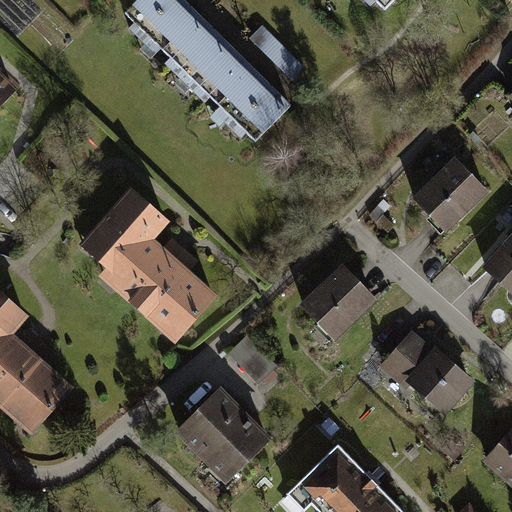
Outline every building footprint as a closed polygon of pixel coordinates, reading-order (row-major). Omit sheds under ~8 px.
[(133,0),(123,10),(256,144),(291,109),(181,0),(133,0)] [(375,0),(386,10),(395,0),(375,0)] [(250,39),(294,82),(306,70),(261,27),(250,39)] [(0,107),(18,88),(0,72),(0,107)] [(511,90),(500,102),(511,114),(511,90)] [(490,191),(458,157),(414,198),(447,232),(490,191)] [(98,274),(175,341),(217,293),(191,270),(199,262),(183,248),(172,238),(164,247),(152,236),(168,219),(131,187),(79,245),(104,267),(98,274)] [(511,240),(488,268),(511,289),(511,240)] [(381,300),(346,265),(305,306),(339,341),(381,300)] [(0,403),(34,434),(76,386),(50,363),(58,355),(41,340),(31,331),(23,340),(11,329),(27,312),(0,288),(0,403)] [(422,328),(385,367),(445,422),(481,383),(422,328)] [(245,333),(225,352),(254,384),(275,366),(245,333)] [(282,445),(225,386),(180,430),(237,488),(282,445)] [(511,434),(488,461),(511,483),(511,434)] [(401,511),(372,481),(339,447),(287,499),(299,511),(401,511)] [(479,511),(471,503),(462,511),(479,511)]
